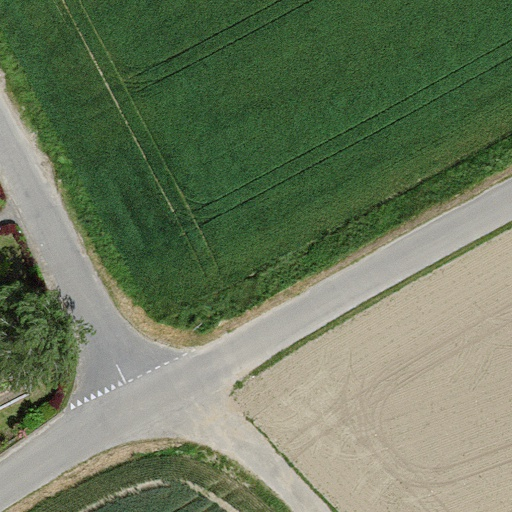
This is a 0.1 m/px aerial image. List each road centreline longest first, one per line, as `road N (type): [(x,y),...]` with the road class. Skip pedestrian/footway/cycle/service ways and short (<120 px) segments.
road 1 (unclassified): [(162,402),(511,216)]
road 2 (unclassified): [(162,402),(68,267),(0,133)]
road 3 (unclassified): [(0,503),(162,402)]
